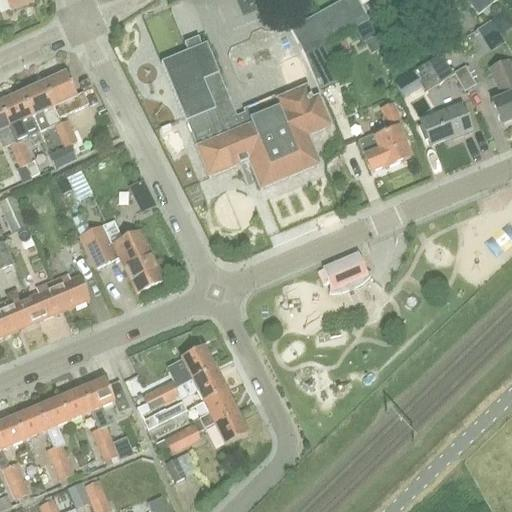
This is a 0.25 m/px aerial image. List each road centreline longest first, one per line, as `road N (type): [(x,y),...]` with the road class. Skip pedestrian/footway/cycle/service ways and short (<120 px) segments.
road 1 (residential): [(217,292),(511,166)]
road 2 (residential): [(217,292),(80,27)]
road 3 (residential): [(234,511),(286,455),(285,435),(217,292)]
road 4 (residential): [(0,384),(217,292)]
road 5 (unclassified): [(398,511),(511,400)]
